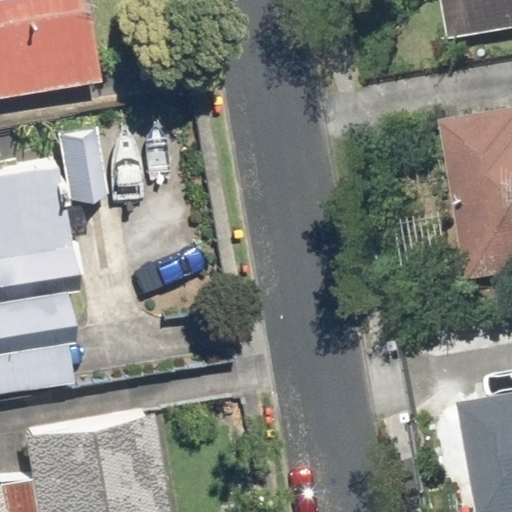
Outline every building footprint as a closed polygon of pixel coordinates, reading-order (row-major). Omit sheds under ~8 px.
[(0,0),(0,90),(87,78),(74,0),(0,0)] [(511,0),(449,0),(458,46),(511,36),(511,0)] [(511,115),(444,127),(471,286),(511,279),(511,115)] [(94,121),(50,128),(62,201),(106,194),(94,121)] [(0,279),(59,270),(41,158),(0,165),(0,279)] [(0,389),(59,382),(54,343),(69,341),(62,291),(0,299),(0,389)] [(511,511),(511,375),(476,382),(480,408),(463,410),(480,511),(511,511)] [(20,478),(0,481),(0,511),(157,511),(139,409),(12,431),(20,478)]
